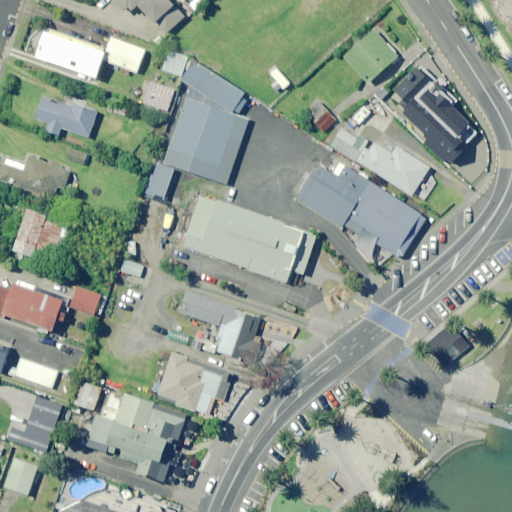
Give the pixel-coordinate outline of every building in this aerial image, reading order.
[(129,7),(133,11),(138,6),(154,23),(155,22),(165,34),(185,16),(170,0),(118,0),(126,9),(129,7)] [(204,0),(192,0),(188,4),(194,10),(204,0)] [(370,0),(320,0),(290,27),(317,57),(375,5),(370,0)] [(105,49),(45,29),(35,57),(95,78),(105,49)] [(399,56),(374,29),(344,56),(369,83),(399,56)] [(145,50),(111,38),(106,52),(109,53),(106,61),(137,73),(145,50)] [(259,57),(249,45),(236,57),(246,69),(259,57)] [(187,57),(168,52),(162,70),(181,76),(187,57)] [(180,79),(190,86),(165,164),(227,185),(240,145),(248,119),(232,112),(234,110),(239,113),(246,100),(242,97),(245,93),(192,60),(180,79)] [(295,85),(274,63),(244,91),(269,111),(295,85)] [(418,74),(417,73),(395,95),(409,109),(405,113),(430,137),(426,142),(450,164),(476,137),(467,129),(469,128),(451,111),(456,105),(442,91),(441,93),(434,87),(436,86),(421,71),(418,74)] [(174,90),(149,82),(142,104),(167,112),(174,90)] [(388,91),(384,87),(374,96),(388,110),(395,103),(386,94),(388,91)] [(366,103),(358,92),(334,108),(342,120),(366,103)] [(85,102),(64,95),(61,102),(43,96),(34,119),(47,123),(45,131),(58,136),(61,128),(88,138),(97,111),(84,106),(85,102)] [(336,120),(318,100),(305,113),(323,132),(336,120)] [(380,105),(373,112),(389,128),(396,122),(380,105)] [(392,152),(374,141),(368,150),(364,147),(368,141),(342,124),(329,144),(411,196),(429,168),(395,147),(392,152)] [(131,140),(123,137),(117,152),(125,155),(131,140)] [(258,151),(240,145),(227,185),(222,200),(259,213),(265,195),(246,189),(258,151)] [(86,153),(69,147),(65,158),(83,164),(86,153)] [(70,171),(28,155),(25,165),(5,157),(0,171),(0,179),(53,199),(57,186),(63,188),(70,171)] [(151,174),(144,192),(149,194),(152,196),(152,199),(164,203),(174,168),(157,162),(153,174),(151,174)] [(420,217),(345,170),(338,180),(316,166),(294,201),(341,231),(348,220),(398,252),(420,217)] [(317,235),(201,197),(183,251),(287,285),(292,272),(304,276),(317,235)] [(48,210),(46,216),(27,209),(13,250),(29,256),(26,268),(34,270),(38,258),(60,251),(69,226),(48,210)] [(143,266),(125,261),(121,271),(139,277),(143,266)] [(8,289),(0,310),(0,316),(4,318),(5,315),(52,331),(63,301),(34,291),(36,286),(18,280),(16,284),(12,283),(10,290),(8,289)] [(100,296),(76,287),(70,307),(93,315),(100,296)] [(216,333),(220,335),(216,346),(245,357),(260,314),(184,287),(177,307),(220,323),(216,333)] [(73,327),(78,315),(71,311),(65,324),(73,327)] [(450,320),(426,340),(444,364),(469,343),(450,320)] [(9,348),(0,344),(0,372),(1,373),(9,348)] [(230,368),(172,349),(158,391),(177,397),(176,401),(207,411),(212,395),(224,399),(230,379),(226,378),(230,368)] [(58,371),(20,358),(16,368),(11,366),(8,374),(52,389),(58,371)] [(100,390),(80,383),(72,403),(93,410),(100,390)] [(153,401),(124,392),(118,412),(104,407),(102,414),(96,412),(86,442),(114,451),(115,447),(120,449),(118,454),(137,461),(134,469),(164,479),(185,417),(151,406),(153,401)] [(19,402),(4,397),(1,405),(17,410),(19,402)] [(10,418),(7,427),(29,435),(32,427),(10,418)] [(38,468),(14,460),(4,487),(28,496),(38,468)] [(132,511),(87,496),(54,511),(132,511)]
